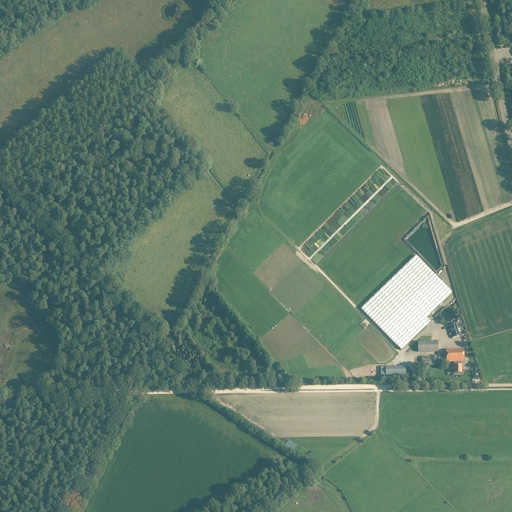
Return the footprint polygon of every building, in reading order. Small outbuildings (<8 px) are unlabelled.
[(426,318),(440,304),(452,292),(416,255),(361,309),(401,350),(430,322),(426,318)] [(441,315),(441,316),(441,317),(441,318),(442,319),(443,320),(443,321),(444,321),(445,322),(446,322),(447,322),(448,322),(450,322),(451,322),(451,321),(452,321),(453,320),(454,319),(454,318),(455,317),(455,315),(455,314),(454,312),(454,311),(453,311),(452,310),(451,309),(450,309),(448,308),(447,308),(446,309),(445,309),(444,309),(444,310),(443,310),(442,311),(441,312),(441,313),(441,314),(441,315)] [(457,323),(448,326),(453,339),(465,334),(460,320),(457,321),(457,323)] [(418,342),(418,347),(418,352),(438,352),(438,342),(418,342)] [(464,350),(446,350),(446,357),(446,362),(454,362),(454,366),(451,366),(451,372),(454,372),(454,374),(462,374),(461,362),(464,362),(464,357),(464,350)] [(287,438),(283,445),(294,452),(298,445),(287,438)]
